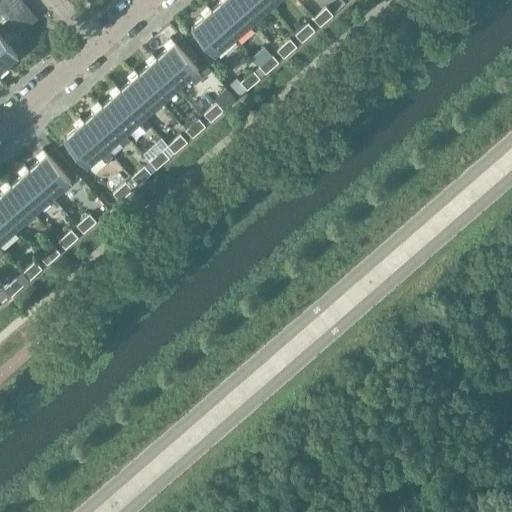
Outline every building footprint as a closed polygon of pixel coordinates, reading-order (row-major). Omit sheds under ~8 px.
[(3,0),(0,3),(0,11),(4,16),(22,0),(3,0)] [(4,16),(11,25),(30,9),(22,0),(4,16)] [(235,0),(223,0),(212,10),(233,34),(251,18),(235,0)] [(266,0),(235,0),(251,18),(269,2),(266,0)] [(314,17),(321,25),(334,13),(327,6),(314,17)] [(30,9),(11,25),(19,34),(37,17),(30,9)] [(233,34),(212,10),(193,27),(214,50),(233,34)] [(296,33),(303,40),(315,29),(308,21),(296,33)] [(0,67),(15,54),(0,36),(0,67)] [(278,49),(284,56),(297,45),(290,38),(278,49)] [(175,42),(157,59),(178,82),(186,75),(193,82),(203,74),(196,66),(175,42)] [(260,64),(266,72),(279,61),(272,53),(260,64)] [(157,59),(139,74),(160,98),(178,82),(157,59)] [(241,81),(248,88),(261,77),(254,69),(241,81)] [(139,74),(121,90),(142,114),(160,98),(139,74)] [(227,88),(218,96),(227,106),(236,98),(227,88)] [(121,90),(103,106),(124,130),(142,114),(121,90)] [(205,113),(211,120),(224,109),(218,101),(205,113)] [(103,106),(85,122),(106,145),(115,138),(122,146),(131,139),(124,130),(103,106)] [(186,129),(193,136),(206,125),(199,117),(186,129)] [(85,122),(66,138),(87,162),(94,169),(112,153),(106,145),(85,122)] [(168,144),(175,152),(188,140),(181,133),(168,144)] [(150,160),(157,168),(170,156),(163,149),(150,160)] [(48,154),(29,170),(50,194),(68,178),(48,154)] [(132,176),(138,184),(151,172),(145,165),(132,176)] [(29,170),(11,186),(32,210),(50,194),(29,170)] [(114,192),(120,199),(133,188),(126,181),(114,192)] [(11,186),(0,195),(0,209),(14,225),(32,210),(11,186)] [(0,209),(0,237),(14,225),(0,209)] [(77,224),(84,232),(96,220),(90,213),(77,224)] [(59,240),(65,248),(78,236),(72,229),(59,240)] [(40,256),(47,264),(59,253),(53,245),(40,256)] [(22,272),(29,280),(41,269),(35,261),(22,272)] [(4,288),(11,296),(23,285),(17,277),(4,288)]
